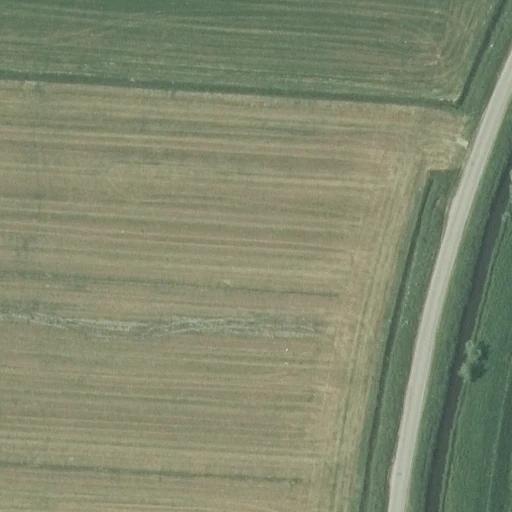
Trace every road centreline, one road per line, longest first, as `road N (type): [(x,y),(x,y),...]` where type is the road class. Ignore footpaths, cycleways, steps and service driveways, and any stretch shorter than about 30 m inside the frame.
road 1 (unclassified): [(396,511),(447,247),(511,67)]
road 2 (track): [(484,511),(511,363)]
